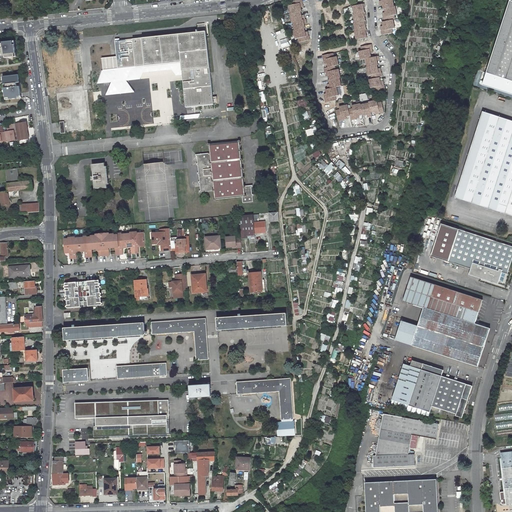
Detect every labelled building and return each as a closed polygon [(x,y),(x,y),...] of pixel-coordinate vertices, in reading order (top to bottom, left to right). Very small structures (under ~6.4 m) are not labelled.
[(294,30),(296,39),(299,38),(300,42),(309,40),(308,33),(305,33),(305,32),(304,28),(305,28),(304,24),(304,23),(307,22),(306,19),(305,19),(304,16),(301,17),(301,15),(300,12),(301,12),(300,7),(300,6),(303,5),(301,0),(294,0),(292,1),(292,5),(290,5),(291,13),(290,14),(292,22),(293,22),(295,30),(294,30)] [(383,5),(384,9),(385,9),(386,12),(386,14),(383,14),(385,21),(383,22),(384,26),(384,27),(381,28),(383,35),(392,33),(391,29),(394,28),(393,20),(394,19),(394,15),(397,15),(395,6),(394,6),(392,0),(383,0),(379,1),(380,4),(383,3),(383,5)] [(511,0),(506,0),(484,71),(511,79),(511,0)] [(354,23),(356,31),(355,31),(357,40),(366,38),(366,34),(365,32),(367,32),(367,29),(366,29),(365,25),(365,24),(366,24),(366,21),(365,21),(364,17),(364,15),(366,15),(365,12),(364,12),(363,8),(363,7),(365,7),(364,4),(353,6),(355,14),(354,14),(355,23),(354,23)] [(186,107),(214,104),(213,93),(205,23),(197,24),(198,30),(197,30),(197,32),(198,32),(115,41),(118,69),(181,62),(186,107)] [(15,41),(0,42),(0,58),(2,58),(2,62),(6,61),(6,58),(17,57),(15,41)] [(367,67),(369,75),(373,74),(374,78),(369,79),(371,88),(374,87),(375,91),(385,89),(383,82),(380,83),(380,81),(379,77),(382,77),(380,70),(378,70),(377,69),(377,65),(378,65),(377,61),(376,60),(379,59),(379,56),(371,57),(370,54),(370,52),(373,52),(371,44),(361,46),(362,50),(359,51),(361,60),(366,59),(368,67),(367,67)] [(324,95),(326,102),(336,100),(335,96),(338,96),(336,87),(341,86),(339,78),(340,78),(338,69),(335,70),(334,66),(338,65),(336,56),(334,57),(333,53),(323,55),(324,62),(327,62),(328,63),(329,67),(325,68),(326,75),(329,74),(330,76),(330,79),(329,80),(330,84),(330,85),(327,86),(328,89),(326,89),(327,93),(327,95),(324,95)] [(264,72),(262,65),(255,66),(256,73),(264,72)] [(511,79),(484,71),(479,84),(511,94),(511,79)] [(19,74),(3,76),(4,84),(1,84),(2,88),(4,88),(6,99),(22,98),(19,74)] [(78,132),(88,131),(84,90),(66,92),(67,104),(76,104),(78,132)] [(308,106),(306,100),(303,101),(303,99),(299,101),(301,108),(308,106)] [(357,115),(359,115),(362,114),(363,115),(367,114),(368,114),(369,117),(372,116),(371,112),(375,111),(376,111),(377,114),(384,112),(382,103),(378,103),(377,100),(369,102),(369,103),(361,105),(361,104),(352,106),(353,109),(349,110),(348,105),(339,107),(340,110),(336,111),(338,121),(345,119),(344,116),(346,116),(350,115),(351,120),(358,118),(357,115)] [(511,121),(481,112),(454,198),(511,215),(511,121)] [(29,139),(27,130),(28,130),(26,122),(15,124),(17,136),(18,140),(29,139)] [(15,140),(15,137),(17,136),(15,124),(10,125),(11,128),(8,129),(8,128),(4,128),(4,132),(3,133),(5,141),(5,142),(15,140)] [(200,192),(212,191),(213,191),(214,191),(215,200),(242,197),(243,203),(253,202),(251,185),(244,186),(240,141),(209,144),(210,153),(196,155),(196,156),(197,156),(198,161),(202,160),(202,163),(201,163),(203,183),(204,183),(205,185),(200,186),(201,191),(200,191),(200,192)] [(24,145),(0,147),(0,154),(25,152),(24,145)] [(327,158),(325,155),(321,158),(318,161),(319,162),(326,168),(328,164),(329,165),(330,164),(326,159),(327,158)] [(395,165),(403,167),(405,160),(397,158),(395,165)] [(17,169),(28,167),(27,160),(0,163),(0,170),(7,170),(17,169)] [(341,168),(345,164),(339,160),(336,164),(341,168)] [(324,169),(326,168),(319,162),(317,164),(323,170),(324,169)] [(331,172),(336,165),(332,162),(330,164),(329,165),(328,164),(326,168),(331,172)] [(105,163),(92,164),(93,176),(91,176),(91,181),(94,180),(94,189),(108,188),(107,184),(107,179),(108,179),(108,175),(106,175),(106,170),(107,170),(107,166),(105,166),(105,163)] [(348,174),(339,168),(335,173),(340,177),(342,176),(345,178),(348,174)] [(32,181),(18,182),(17,169),(7,170),(9,183),(7,183),(8,192),(0,193),(2,200),(3,206),(4,211),(10,211),(9,205),(10,205),(9,199),(11,199),(11,197),(20,196),(19,191),(33,189),(32,181)] [(40,212),(40,203),(20,205),(21,213),(40,212)] [(304,217),(303,209),(300,210),(300,208),(296,209),(297,214),(300,214),(301,218),(304,217)] [(271,222),(279,221),(278,212),(277,212),(269,213),(270,217),(271,222)] [(265,222),(254,223),(253,218),(259,218),(259,214),(240,216),(242,239),(255,237),(254,233),(266,232),(265,222)] [(364,222),(361,234),(361,239),(365,239),(366,235),(368,235),(369,230),(370,229),(371,224),(364,222)] [(306,232),(306,225),(302,225),(302,224),(297,224),(299,235),(303,234),(303,233),(306,232)] [(466,265),(472,266),(471,269),(469,275),(498,284),(502,272),(507,274),(511,259),(511,246),(464,231),(453,264),(466,267),(466,265)] [(132,253),(135,253),(134,232),(130,233),(130,234),(126,234),(127,247),(131,247),(132,253)] [(145,246),(144,232),(137,233),(137,232),(134,232),(135,253),(139,253),(138,247),(145,246)] [(165,234),(165,232),(160,233),(152,233),(153,244),(158,244),(161,243),(161,245),(161,249),(166,249),(166,250),(171,250),(170,234),(165,234)] [(109,234),(109,233),(96,234),(96,235),(91,236),(91,237),(87,237),(89,257),(93,257),(92,249),(98,249),(99,256),(103,256),(103,255),(106,255),(106,256),(110,255),(109,248),(115,247),(116,255),(120,254),(118,234),(115,235),(114,234),(109,234)] [(123,248),(127,247),(126,234),(126,233),(122,234),(122,233),(118,233),(118,234),(120,254),(123,254),(123,248)] [(89,257),(87,237),(87,236),(83,236),(84,237),(79,238),(81,251),(85,251),(85,257),(89,257)] [(221,248),(220,236),(205,237),(206,247),(214,247),(214,248),(221,248)] [(236,238),(236,236),(226,237),(227,247),(233,247),(236,246),(237,248),(242,247),(241,238),(236,238)] [(70,259),(73,258),(72,237),(68,238),(68,239),(64,239),(65,253),(70,252),(70,259)] [(76,252),(81,251),(79,238),(76,238),(75,237),(72,237),(73,258),(77,258),(76,252)] [(180,246),(180,252),(185,252),(185,247),(187,246),(186,239),(177,239),(177,246),(180,246)] [(1,243),(1,257),(0,257),(0,261),(2,261),(8,261),(8,260),(7,243),(1,243)] [(361,265),(361,264),(354,263),(352,271),(358,271),(359,265),(361,265)] [(30,276),(29,265),(9,267),(10,278),(30,276)] [(261,280),(261,272),(249,273),(251,292),(261,291),(262,291),(261,280)] [(183,290),(188,290),(186,274),(175,275),(176,281),(174,281),(175,285),(173,285),(173,286),(174,298),(183,297),(183,290)] [(207,292),(206,274),(192,275),(193,293),(207,292)] [(139,280),(135,281),(136,297),(149,296),(148,289),(147,289),(146,280),(143,280),(143,279),(142,279),(139,279),(139,280)] [(100,283),(99,280),(98,280),(86,281),(88,306),(101,305),(102,303),(101,302),(101,298),(102,296),(100,295),(102,294),(100,292),(100,288),(101,287),(100,285),(101,284),(100,283)] [(421,280),(416,292),(427,296),(432,284),(421,280)] [(35,281),(25,281),(26,295),(36,294),(35,287),(35,281)] [(81,307),(88,306),(86,281),(83,282),(82,282),(81,282),(78,282),(81,307)] [(81,307),(78,282),(77,282),(69,283),(66,283),(65,284),(65,285),(64,287),(66,288),(64,290),(66,291),(66,295),(65,297),(67,298),(65,299),(67,301),(67,305),(66,306),(67,308),(81,307)] [(435,285),(431,297),(478,313),(482,301),(435,285)] [(478,313),(431,297),(427,309),(464,321),(466,315),(476,318),(478,313)] [(340,301),(336,300),(334,299),(334,300),(330,299),(329,303),(332,304),(331,308),(335,309),(336,306),(337,304),(338,305),(339,303),(340,301)] [(28,317),(25,317),(26,323),(27,323),(30,322),(42,321),(43,321),(42,307),(36,307),(37,314),(28,315),(28,317)] [(476,318),(466,315),(464,321),(427,309),(424,308),(411,345),(478,367),(490,329),(474,324),(476,318)] [(330,322),(335,323),(337,312),(335,312),(334,312),(329,311),(326,321),(330,322)] [(218,330),(287,325),(286,314),(217,318),(218,330)] [(208,359),(206,319),(161,322),(152,322),(153,334),(195,331),(197,360),(199,360),(208,359)] [(18,323),(8,324),(0,324),(0,331),(8,331),(9,333),(14,332),(14,331),(19,330),(19,324),(18,325),(18,323)] [(145,331),(144,323),(64,328),(65,340),(145,334),(147,334),(147,331),(145,331)] [(11,351),(14,350),(14,351),(24,350),(25,350),(24,348),(24,344),(23,337),(13,338),(13,345),(11,346),(11,351)] [(344,346),(337,343),(335,349),(342,351),(344,346)] [(25,350),(24,350),(24,355),(26,354),(27,357),(24,357),(25,364),(36,363),(36,360),(38,360),(37,355),(36,355),(36,354),(37,354),(37,349),(25,350)] [(335,363),(339,351),(334,349),(330,361),(335,363)] [(429,416),(432,406),(442,377),(444,370),(412,360),(410,367),(404,365),(390,408),(429,416)] [(166,363),(149,365),(117,367),(118,378),(167,375),(166,363)] [(88,380),(88,369),(64,370),(64,382),(88,380)] [(462,418),(473,386),(442,377),(432,406),(456,414),(455,416),(462,418)] [(282,420),(293,419),(291,379),(237,382),(237,383),(237,385),(238,394),(280,391),(282,420)] [(211,396),(210,384),(190,385),(191,400),(195,400),(195,397),(211,396)] [(33,395),(33,387),(14,388),(15,400),(22,400),(22,401),(33,400),(32,395),(33,395)] [(337,393),(338,391),(333,389),(331,395),(339,397),(340,394),(337,393)] [(159,400),(75,403),(76,418),(96,418),(97,426),(94,426),(94,436),(170,434),(169,419),(169,400),(159,400)] [(0,418),(8,418),(8,419),(14,418),(17,418),(17,412),(13,413),(13,408),(0,408),(0,418)] [(438,443),(456,446),(458,439),(459,440),(459,434),(460,428),(383,414),(375,456),(372,456),(373,468),(415,466),(414,454),(408,454),(412,434),(438,440),(438,443)] [(326,424),(328,425),(330,418),(325,417),(321,416),(319,420),(326,423),(326,424)] [(33,436),(33,427),(30,427),(30,426),(28,426),(28,427),(23,427),(15,427),(15,436),(33,436)] [(190,440),(175,441),(175,453),(190,453),(190,440)] [(19,451),(21,451),(34,451),(34,442),(21,442),(21,446),(19,446),(19,451)] [(147,442),(136,442),(137,455),(139,455),(138,444),(147,444),(147,442)] [(52,465),(52,474),(66,473),(67,466),(64,466),(64,461),(64,457),(56,457),(56,461),(54,461),(54,465),(52,465)] [(251,469),(251,458),(237,457),(237,469),(242,469),(242,468),(251,469)] [(511,498),(511,458),(501,459),(506,500),(511,498)] [(164,459),(148,459),(148,468),(164,468),(164,459)] [(9,474),(9,461),(0,460),(0,473),(7,474),(9,474)] [(185,472),(185,469),(185,463),(180,464),(175,464),(175,468),(175,473),(175,477),(187,476),(186,472),(185,472)] [(201,464),(198,464),(198,475),(205,475),(209,475),(209,474),(201,474),(201,464)] [(209,464),(207,464),(201,464),(201,474),(209,474),(209,464)] [(301,472),(300,471),(297,468),(290,475),(295,479),(299,474),(298,474),(301,472)] [(148,472),(137,472),(137,478),(137,488),(137,489),(148,489),(148,472)] [(68,473),(66,473),(52,474),(52,483),(54,483),(54,485),(64,484),(64,485),(65,485),(66,485),(66,484),(66,483),(69,483),(68,473)] [(9,474),(7,474),(7,485),(29,485),(30,474),(9,474)] [(223,489),(224,476),(218,476),(218,477),(213,477),(212,490),(217,490),(218,490),(218,489),(223,489)] [(137,488),(137,478),(125,478),(125,490),(129,490),(129,488),(133,488),(137,488)] [(112,494),(117,494),(117,479),(105,479),(105,494),(110,494),(110,497),(112,497),(112,494)] [(437,511),(436,479),(364,483),(365,511),(437,511)] [(190,495),(190,484),(175,484),(175,495),(190,495)] [(235,490),(227,490),(227,495),(238,495),(238,493),(243,493),(243,485),(235,485),(235,490)] [(159,489),(155,489),(155,500),(160,499),(160,503),(164,503),(164,499),(165,499),(165,487),(159,487),(159,489)]
